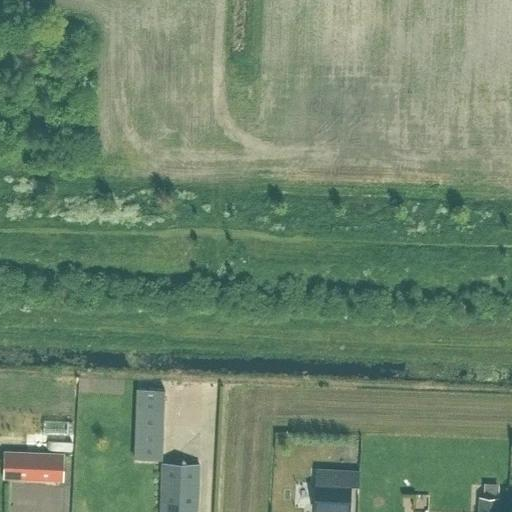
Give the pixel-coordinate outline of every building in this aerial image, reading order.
[(161,459),(163,389),(134,388),(132,458),(161,459)] [(62,482),(64,453),(32,452),(32,454),(3,453),(2,479),(62,482)] [(140,490),(159,491),(158,511),(196,511),(198,464),(160,463),(160,464),(141,464),(140,490)] [(313,509),(333,509),(334,485),(314,484),(313,509)] [(496,511),(497,496),(478,495),(477,511),(496,511)]
